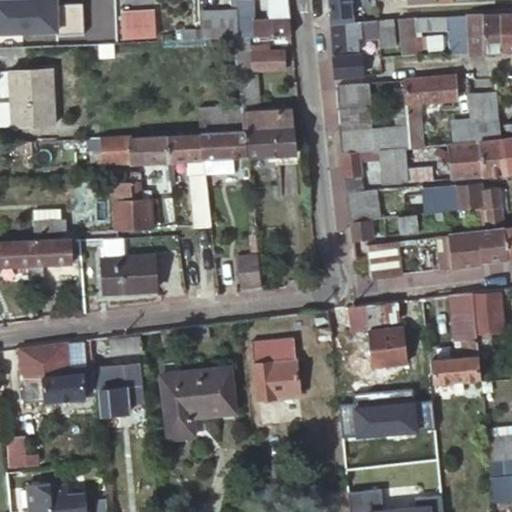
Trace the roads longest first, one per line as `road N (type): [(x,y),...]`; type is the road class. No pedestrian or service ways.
road 1 (residential): [(0,335),(340,294)]
road 2 (residential): [(340,294),(305,0)]
road 3 (residential): [(511,273),(340,294)]
road 4 (unknown): [(511,63),(389,65)]
